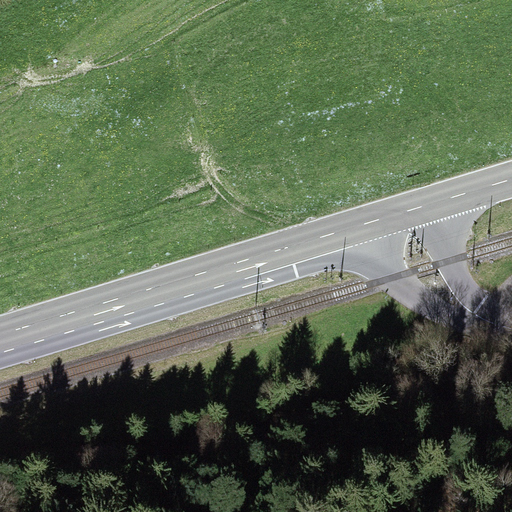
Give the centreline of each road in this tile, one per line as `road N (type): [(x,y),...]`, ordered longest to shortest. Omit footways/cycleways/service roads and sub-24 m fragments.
road 1 (primary): [(0,333),(400,212)]
road 2 (unclassified): [(511,326),(470,315),(421,267),(400,212)]
